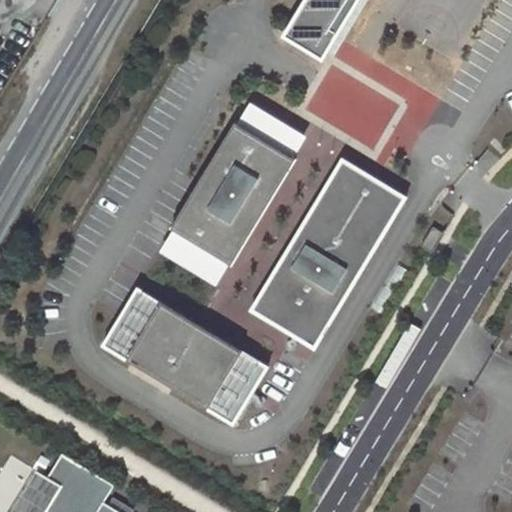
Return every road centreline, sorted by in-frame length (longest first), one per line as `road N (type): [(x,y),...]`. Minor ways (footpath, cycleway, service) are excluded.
road 1 (unclassified): [(336,511),(511,204)]
road 2 (secondary): [(98,29),(0,207)]
